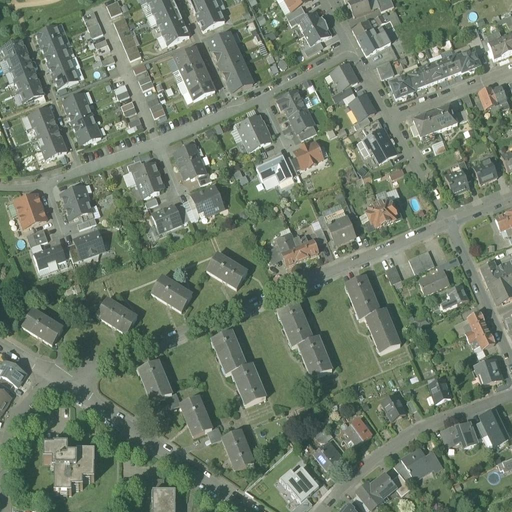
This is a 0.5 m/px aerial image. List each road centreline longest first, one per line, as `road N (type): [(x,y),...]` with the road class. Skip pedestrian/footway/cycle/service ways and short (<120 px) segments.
road 1 (residential): [(452,226),(139,352),(50,378)]
road 2 (residential): [(50,378),(250,511)]
road 3 (residential): [(318,511),(386,448),(511,393)]
road 4 (residential): [(452,226),(511,367)]
road 5 (residential): [(3,511),(5,433),(50,378)]
road 6 (residential): [(81,171),(29,38)]
road 7 (residential): [(391,118),(511,70)]
road 8 (residential): [(391,118),(452,226)]
road 9 (residential): [(229,110),(178,0)]
